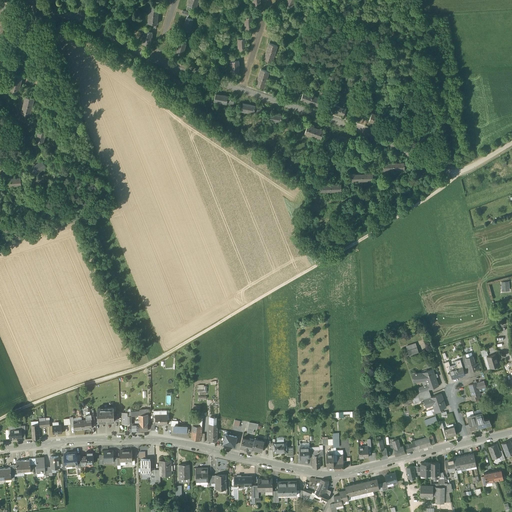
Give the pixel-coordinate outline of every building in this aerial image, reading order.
[(294,0),(286,0),(284,6),(290,9),(294,0)] [(159,7),(150,6),(149,15),(156,15),(157,12),(158,12),(159,7)] [(156,15),(149,15),(148,23),(157,24),(157,19),(156,19),(156,15)] [(193,19),(186,17),(183,30),(189,32),(193,19)] [(253,17),(244,17),(245,29),(252,29),(252,21),(253,21),(253,17)] [(279,18),(273,30),(279,33),(286,22),(279,18)] [(8,29),(2,27),(0,32),(0,47),(2,48),(8,29)] [(152,32),(144,32),(143,44),(150,45),(151,37),(152,37),(152,32)] [(246,38),(238,39),(238,51),(246,50),(245,43),(246,43),(246,38)] [(186,43),(179,41),(175,54),(182,56),(186,43)] [(277,46),(269,43),(267,48),(268,48),(267,52),(275,54),(277,46)] [(275,54),(267,52),(266,55),(265,54),(264,59),(272,62),(275,54)] [(8,56),(1,55),(0,59),(0,67),(5,68),(8,56)] [(239,60),(230,61),(231,73),(238,73),(238,65),(239,65),(239,60)] [(269,72),(261,69),(259,74),(260,74),(259,77),(266,80),(269,72)] [(22,76),(14,74),(13,79),(14,79),(13,83),(20,84),(22,76)] [(266,80),(259,77),(258,81),(257,80),(255,85),(264,88),(266,80)] [(190,84),(170,78),(168,84),(188,91),(190,84)] [(20,84),(13,83),(12,86),(11,86),(10,91),(18,93),(20,84)] [(312,95),(303,92),(301,99),(310,103),(312,95)] [(228,96),(216,94),(214,101),(226,103),(228,96)] [(321,99),(312,95),(310,103),(319,106),(321,99)] [(23,108),(22,113),(30,115),(34,98),(26,96),(24,101),(26,102),(24,108),(23,108)] [(255,106),(243,103),(241,110),(254,113),(255,106)] [(346,109),(334,105),(332,111),(344,115),(346,109)] [(282,115),(269,113),(268,120),(281,122),(282,115)] [(380,116),(372,113),(369,121),(377,124),(380,116)] [(312,127),(307,125),(304,133),(313,136),(315,129),(312,128),(312,127)] [(41,129),(39,129),(36,142),(43,143),(46,131),(41,129)] [(324,131),(319,129),(318,130),(315,129),(313,136),(321,139),(324,131)] [(352,140),(340,135),(338,141),(350,146),(352,140)] [(43,161),(42,160),(32,168),(36,173),(46,166),(43,161)] [(21,184),(21,179),(26,179),(25,171),(22,172),(23,177),(8,179),(8,186),(21,184)] [(419,354),(416,343),(406,346),(409,357),(419,354)] [(471,352),(465,354),(466,354),(467,358),(466,358),(467,362),(470,370),(479,368),(478,363),(475,364),(471,352)] [(495,354),(487,356),(490,368),(499,365),(495,354)] [(449,366),(450,370),(462,367),(460,360),(455,361),(456,364),(450,366),(449,366)] [(462,367),(450,370),(452,378),(465,375),(464,371),(463,367),(462,367)] [(433,369),(423,372),(423,373),(416,373),(413,373),(414,382),(423,381),(424,385),(423,386),(424,390),(427,389),(438,385),(433,369)] [(485,385),(484,381),(477,383),(477,382),(469,385),(472,396),(472,397),(479,395),(480,394),(478,387),(485,385)] [(424,390),(417,392),(417,393),(418,397),(429,394),(427,389),(424,390)] [(441,394),(430,398),(423,400),(423,401),(425,406),(433,403),(435,410),(440,408),(440,409),(446,407),(441,394)] [(110,409),(101,409),(101,408),(97,408),(97,415),(97,417),(97,418),(97,422),(114,422),(114,418),(114,415),(113,407),(110,407),(110,409)] [(482,413),(475,415),(476,418),(478,428),(486,426),(484,419),(482,413)] [(85,420),(82,420),(83,428),(92,427),(91,422),(91,420),(90,417),(91,417),(91,415),(91,414),(86,415),(86,414),(84,415),(85,419),(85,420)] [(140,414),(139,415),(139,419),(139,423),(139,430),(148,430),(148,414),(140,414)] [(167,415),(156,415),(156,424),(167,424),(167,415)] [(435,416),(424,420),(426,426),(437,422),(435,416)] [(201,418),(193,417),(192,425),(201,426),(201,418)] [(216,418),(210,417),(209,431),(217,432),(217,428),(216,428),(216,418)] [(476,418),(469,420),(468,420),(469,424),(471,430),(478,428),(476,418)] [(74,422),(73,422),(74,426),(74,430),(83,428),(82,420),(77,421),(78,422),(74,422)] [(258,424),(249,422),(247,432),(253,433),(254,429),(257,429),(258,424)] [(62,424),(52,425),(53,433),(62,432),(62,424)] [(201,426),(192,425),(191,439),(200,441),(200,435),(201,426)] [(454,427),(451,428),(451,427),(448,428),(444,429),(446,437),(456,434),(454,427)] [(17,429),(11,429),(11,433),(10,433),(10,434),(10,438),(22,437),(22,431),(22,428),(21,428),(17,429)] [(217,432),(209,431),(209,440),(217,441),(217,432)] [(235,446),(237,437),(226,434),(223,443),(235,446)] [(429,436),(412,441),(412,443),(414,450),(431,445),(430,440),(429,436)] [(254,440),(242,438),(240,447),(244,448),(248,449),(252,450),(252,449),(254,441),(254,440)] [(264,441),(254,438),(254,440),(254,441),(252,449),(262,451),(264,441)] [(400,446),(398,439),(392,440),(393,445),(394,448),(393,448),(396,455),(405,453),(405,452),(403,445),(400,446)] [(287,442),(273,442),(273,444),(273,450),(273,453),(287,452),(287,448),(287,442)] [(511,446),(510,442),(507,443),(506,442),(502,443),(506,454),(510,453),(510,454),(511,453),(511,446)] [(412,443),(403,445),(405,452),(414,450),(412,443)] [(496,445),(493,446),(492,445),(488,447),(493,458),(494,457),(495,459),(498,461),(500,460),(499,456),(500,455),(499,451),(496,445)] [(368,446),(358,447),(359,457),(369,457),(368,449),(368,446)] [(300,448),(300,451),(300,460),(305,459),(310,458),(310,457),(309,449),(309,447),(300,448)] [(383,449),(378,450),(381,459),(388,457),(386,449),(383,449)] [(113,450),(104,451),(104,455),(104,460),(104,462),(113,461),(113,459),(114,459),(114,458),(113,450)] [(132,450),(120,450),(120,457),(120,461),(121,461),(132,461),(132,450)] [(76,452),(64,453),(65,461),(65,465),(77,464),(77,460),(76,452)] [(59,456),(50,456),(51,467),(51,468),(52,468),(60,468),(59,456)] [(44,457),(36,457),(37,471),(41,471),(41,472),(42,471),(45,471),(45,467),(44,457)] [(454,458),(445,460),(447,469),(456,468),(454,458)] [(150,468),(150,459),(141,459),(141,471),(150,471),(150,468)] [(164,461),(159,461),(160,469),(160,475),(167,475),(167,471),(171,471),(171,460),(164,461)] [(343,463),(337,463),(337,461),(333,461),(334,467),(335,467),(335,470),(343,470),(343,463)] [(437,462),(433,463),(431,463),(431,475),(431,478),(438,478),(439,477),(440,473),(439,472),(439,462),(437,462)] [(184,464),(179,464),(179,471),(180,471),(180,478),(189,478),(189,464),(184,464)] [(208,467),(196,468),(196,483),(202,483),(202,480),(208,480),(208,475),(208,467)] [(413,467),(410,468),(410,467),(406,467),(409,478),(411,477),(412,478),(415,477),(414,473),(414,472),(415,472),(413,467)] [(501,470),(493,471),(495,480),(503,478),(501,470)] [(493,471),(483,473),(485,482),(495,480),(493,471)] [(395,473),(385,476),(387,484),(397,481),(395,473)] [(222,475),(217,475),(217,482),(218,482),(218,489),(226,488),(226,474),(222,474),(222,475)] [(251,476),(235,477),(235,486),(238,485),(238,487),(239,487),(238,485),(251,485),(251,476)] [(328,481),(321,479),(320,483),(318,485),(325,489),(325,488),(327,489),(327,488),(328,481)] [(377,479),(370,481),(373,490),(379,489),(378,484),(377,479)] [(287,493),(287,481),(278,481),(278,490),(278,493),(279,493),(287,493)] [(296,481),(287,481),(287,493),(296,493),(296,490),(296,481)] [(370,481),(364,482),(366,492),(373,490),(370,481)] [(364,482),(358,484),(360,493),(366,492),(364,482)] [(447,483),(436,483),(436,486),(444,486),(444,502),(451,502),(449,493),(448,483),(447,483)] [(358,484),(352,485),(354,495),(360,493),(358,484)] [(352,485),(345,487),(346,489),(347,496),(354,495),(352,485)] [(431,486),(420,486),(420,495),(433,495),(433,486),(431,486)] [(436,486),(435,495),(435,502),(444,503),(444,502),(444,486),(436,486)] [(311,492),(304,489),(303,490),(302,494),(302,497),(305,498),(306,496),(309,497),(311,493),(311,492)] [(346,489),(340,491),(340,495),(342,501),(348,499),(347,496),(346,489)] [(340,495),(334,496),(335,503),(336,506),(343,504),(342,501),(340,495)]
